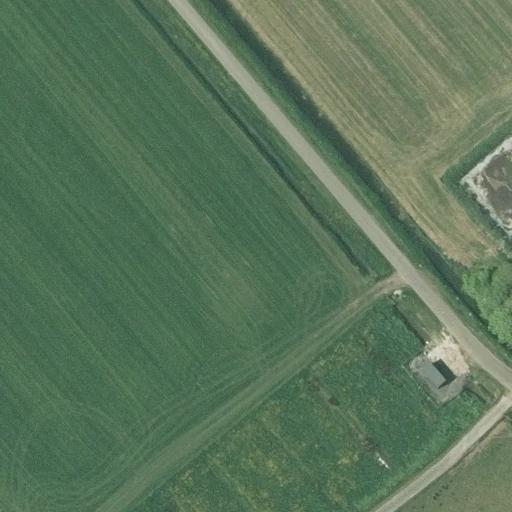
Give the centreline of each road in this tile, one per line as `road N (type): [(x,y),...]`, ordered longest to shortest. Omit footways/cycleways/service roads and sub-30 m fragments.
road 1 (unclassified): [(175,0),(511,384)]
road 2 (track): [(511,396),(383,511)]
